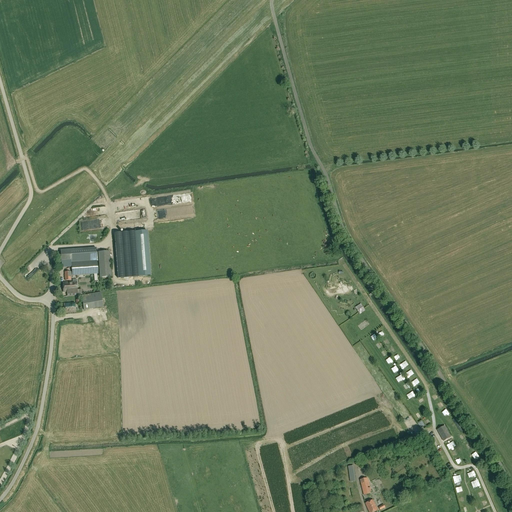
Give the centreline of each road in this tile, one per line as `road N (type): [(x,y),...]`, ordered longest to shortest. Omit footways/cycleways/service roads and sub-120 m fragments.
road 1 (unclassified): [(0,499),(36,430),(53,313),(52,300),(22,297),(0,276)]
road 2 (unclassified): [(0,250),(31,195),(0,79)]
road 3 (track): [(432,411),(406,401),(360,333),(379,317)]
road 4 (track): [(432,411),(452,464),(477,470),(495,511)]
